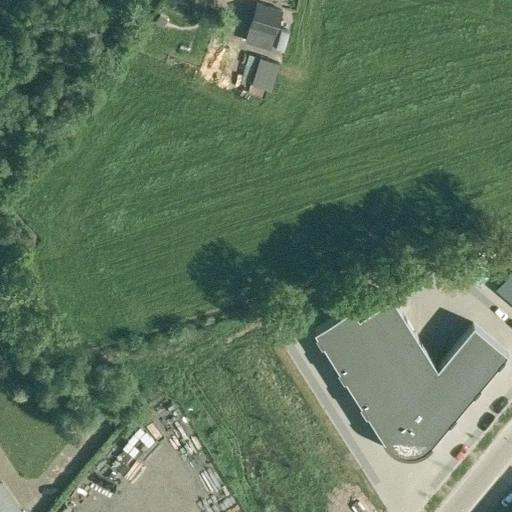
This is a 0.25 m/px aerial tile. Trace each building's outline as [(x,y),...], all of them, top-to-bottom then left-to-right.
[(205,9),(207,0),(178,0),(178,1),(205,9)] [(258,14),(256,46),(282,48),(284,16),(258,14)] [(167,20),(160,15),(155,22),(162,26),(167,20)] [(266,57),(259,95),(278,99),(286,61),(266,57)] [(511,267),(496,286),(511,298),(511,267)] [(351,305),(313,329),(384,440),(385,440),(387,442),(388,445),(391,446),(393,448),(395,449),(398,451),(401,452),(403,452),(406,453),(409,453),(412,452),(415,452),(417,451),(420,450),(422,449),(425,447),(427,445),(429,443),(507,351),(473,322),(437,365),(391,294),(358,315),(351,305)] [(0,511),(20,511),(18,507),(17,508),(10,511),(5,511),(0,502),(0,511)]
